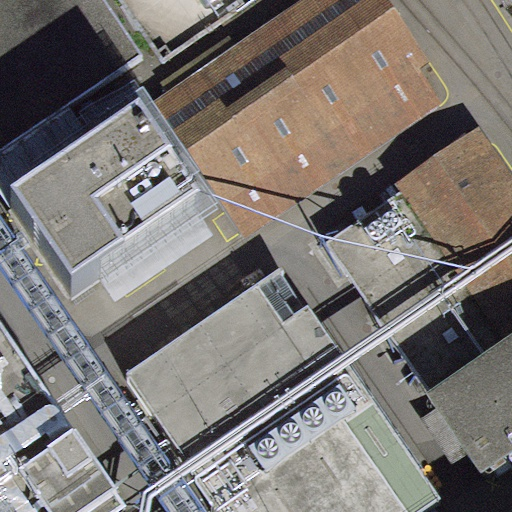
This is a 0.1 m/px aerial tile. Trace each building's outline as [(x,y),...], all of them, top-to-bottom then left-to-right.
[(0,0),(0,150),(135,62),(93,0),(0,0)] [(369,0),(270,0),(125,95),(201,210),(217,199),(239,231),(436,101),(369,0)] [(511,0),(484,0),(511,41),(511,0)] [(0,177),(0,196),(67,298),(201,210),(125,95),(0,177)] [(511,200),(473,143),(322,244),(475,473),(511,448),(511,200)] [(407,511),(419,504),(274,295),(144,384),(232,511),(407,511)] [(0,511),(98,511),(0,373),(0,511)]
